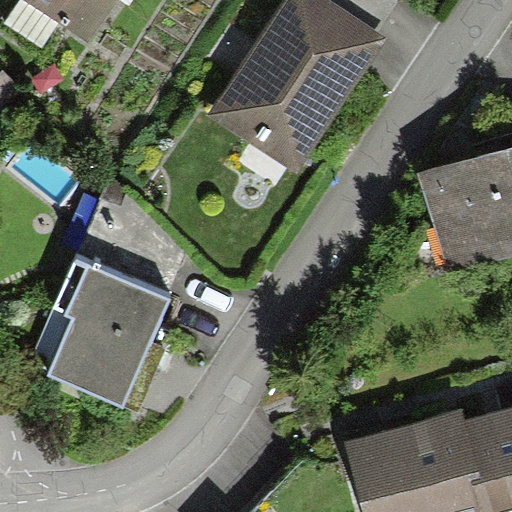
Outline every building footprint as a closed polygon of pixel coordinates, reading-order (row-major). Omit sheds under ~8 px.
[(97,0),(57,0),(86,18),(97,0)] [(358,40),(382,7),(371,0),(288,0),(201,123),(284,181),(376,52),(358,40)] [(511,159),(421,188),(448,274),(511,254),(511,159)] [(156,292),(79,261),(34,375),(111,405),(156,292)] [(450,427),(339,460),(355,511),(511,511),(511,423),(455,441),(450,427)]
